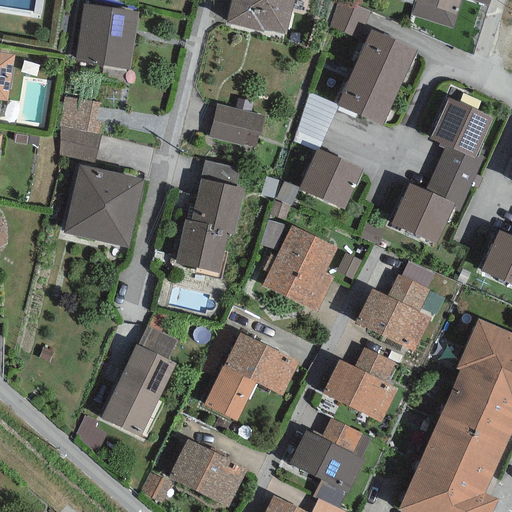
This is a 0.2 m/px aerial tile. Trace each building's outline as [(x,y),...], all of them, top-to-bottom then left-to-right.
[(230,0),(225,23),(263,32),(263,29),(285,35),(293,0),(230,0)] [(489,0),(413,0),(413,2),(415,2),(411,16),(452,29),(461,0),(471,0),(488,5),(489,0)] [(138,12),(83,4),(74,62),(129,70),(138,12)] [(371,30),(354,68),(399,88),(416,50),(371,30)] [(14,55),(0,52),(0,100),(7,101),(14,55)] [(382,126),(399,88),(354,68),(337,106),(382,126)] [(319,150),(337,106),(309,93),(293,142),(315,151),(316,149),(319,150)] [(98,103),(64,97),(58,127),(60,127),(99,134),(102,122),(95,120),(98,103)] [(493,118),(448,98),(429,138),(445,146),(474,159),(476,154),(493,118)] [(263,116),(217,104),(208,137),(254,149),(263,116)] [(99,134),(60,127),(59,156),(95,163),(99,134)] [(483,157),(476,154),(474,159),(445,146),(436,167),(472,183),(483,157)] [(363,168),(319,150),(316,149),(315,151),(298,190),(343,209),(354,185),(355,185),(363,168)] [(204,160),(200,179),(235,187),(239,168),(204,160)] [(144,180),(79,165),(63,234),(128,248),(144,180)] [(458,213),(472,183),(436,167),(425,191),(454,204),(451,210),(458,213)] [(273,199),(278,181),(265,177),(260,195),(273,199)] [(235,187),(200,179),(190,222),(184,220),(174,263),(218,274),(227,234),(233,236),(243,189),(235,187)] [(291,205),(298,188),(283,181),(276,198),(291,205)] [(425,191),(408,184),(390,224),(436,244),(451,210),(454,204),(425,191)] [(290,227),(266,220),(259,245),(278,252),(290,227)] [(337,248),(291,226),(290,227),(278,252),(261,286),(317,313),(334,278),(324,273),(337,248)] [(511,236),(498,231),(480,272),(511,286),(511,236)] [(360,261),(344,253),(335,271),(351,279),(360,261)] [(408,262),(401,276),(427,289),(434,274),(408,262)] [(387,297),(371,289),(354,323),(414,352),(430,318),(418,312),(429,290),(427,289),(401,276),(398,275),(387,297)] [(461,369),(436,426),(502,455),(511,432),(511,333),(478,318),(456,367),(461,369)] [(177,341),(146,326),(137,345),(167,360),(177,341)] [(282,396),(299,362),(239,333),(203,405),(236,421),(255,383),(282,396)] [(137,345),(135,345),(100,418),(140,437),(175,364),(167,360),(137,345)] [(394,363),(363,348),(353,367),(339,360),(322,394),(381,423),(398,390),(384,383),(394,363)] [(96,423),(84,417),(75,433),(95,455),(106,435),(94,427),(96,423)] [(369,438),(330,419),(321,438),(306,430),(289,464),(320,480),(345,492),(347,493),(363,460),(359,458),(369,438)] [(485,494),(502,455),(436,426),(398,511),(400,511),(492,511),(498,500),(485,494)] [(247,469),(187,439),(167,478),(228,508),(247,469)] [(172,485),(150,473),(140,492),(161,504),(172,485)] [(345,492),(320,480),(312,497),(317,500),(317,498),(338,508),(345,492)] [(305,511),(272,496),(264,511),(305,511)] [(346,511),(338,508),(317,498),(317,500),(310,511),(346,511)]
